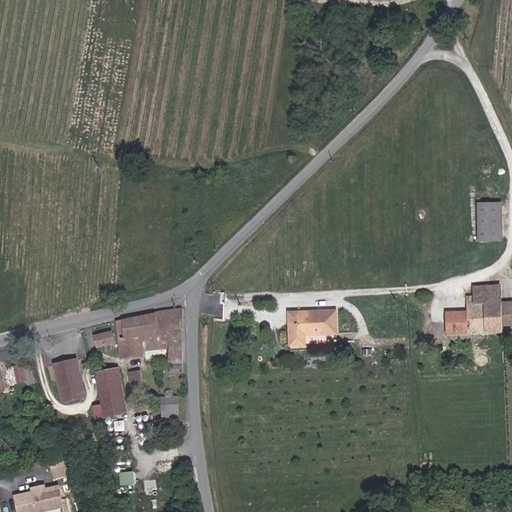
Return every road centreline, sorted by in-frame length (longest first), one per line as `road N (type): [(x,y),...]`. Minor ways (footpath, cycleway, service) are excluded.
road 1 (unclassified): [(459,0),(403,79),(196,284)]
road 2 (unclassified): [(196,284),(210,511)]
road 3 (unclassified): [(196,284),(0,335)]
